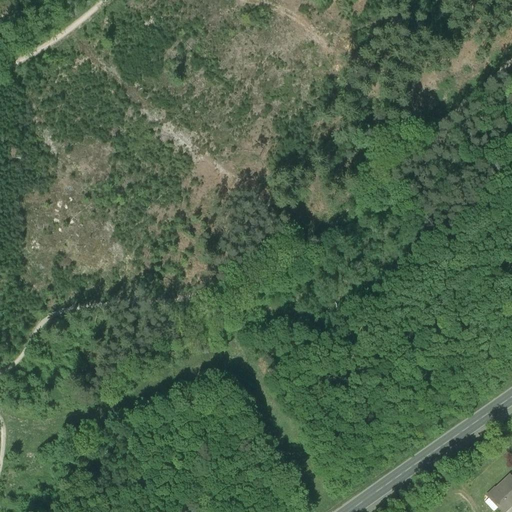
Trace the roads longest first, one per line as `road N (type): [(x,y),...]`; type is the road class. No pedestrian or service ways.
road 1 (track): [(0,375),(23,356),(44,320),(61,311),(258,287),(511,62)]
road 2 (primary): [(511,398),(351,511)]
road 3 (track): [(0,65),(106,0)]
